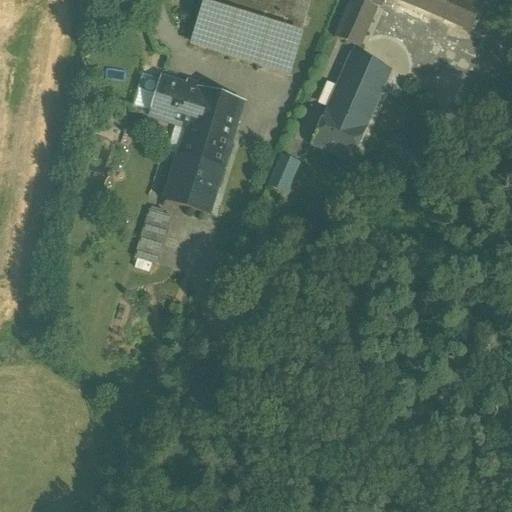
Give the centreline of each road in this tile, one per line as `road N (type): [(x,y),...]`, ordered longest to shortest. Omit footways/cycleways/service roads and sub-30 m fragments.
road 1 (residential): [(507,0),(404,145),(278,273),(175,451),(130,511)]
road 2 (unknown): [(215,179),(208,193),(272,284)]
